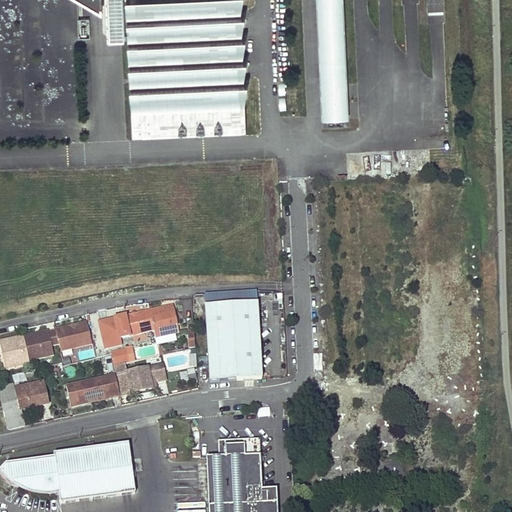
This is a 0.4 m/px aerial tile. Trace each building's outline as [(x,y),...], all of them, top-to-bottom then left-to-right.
[(109,0),(111,35),(125,35),(125,31),(124,31),(122,0),(109,0)] [(134,136),(246,131),(247,130),(245,104),(250,76),(245,77),(249,54),(244,54),(248,32),(243,32),(247,9),(242,9),(243,0),(122,0),(124,31),(125,31),(129,31),(133,135),(133,136),(134,136)] [(316,0),(322,120),(348,119),(343,0),(316,0)] [(79,35),(90,35),(89,17),(79,18),(79,35)] [(257,304),(205,307),(210,383),(262,379),(257,304)] [(173,305),(125,316),(129,336),(154,330),(156,338),(172,334),(170,325),(177,323),(173,305)] [(91,344),(86,322),(55,330),(48,332),(47,331),(0,342),(0,346),(3,361),(10,359),(12,368),(29,364),(29,361),(53,356),(51,346),(58,344),(60,352),(91,344)] [(170,325),(172,334),(180,332),(177,323),(170,325)] [(193,332),(186,333),(187,349),(194,348),(193,332)] [(125,349),(128,363),(136,361),(133,347),(125,349)] [(10,359),(3,361),(5,369),(12,368),(10,359)] [(116,376),(120,396),(157,388),(155,382),(155,378),(165,376),(163,365),(116,375),(116,376)] [(180,379),(195,377),(194,370),(179,373),(180,379)] [(24,374),(12,375),(13,384),(25,383),(24,374)] [(120,396),(116,376),(67,387),(71,407),(120,396)] [(25,428),(20,409),(47,403),(43,384),(15,390),(13,386),(0,388),(0,391),(9,431),(25,428)] [(268,408),(256,410),(258,418),(270,416),(268,408)] [(277,511),(276,490),(272,490),(261,491),(259,440),(218,442),(219,458),(206,459),(208,511),(277,511)] [(135,495),(128,445),(53,456),(54,459),(6,466),(0,472),(0,475),(2,479),(5,481),(7,484),(10,486),(12,487),(15,484),(19,487),(22,489),(26,490),(30,492),(34,493),(38,494),(42,495),(46,495),(50,495),(54,495),(59,495),(60,505),(135,495)]
